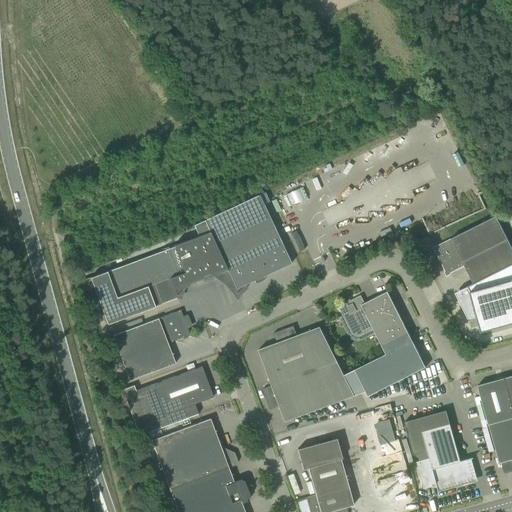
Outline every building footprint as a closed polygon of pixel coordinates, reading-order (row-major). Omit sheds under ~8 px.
[(286,195),(291,206),(307,198),(302,187),(286,195)] [(259,195),(204,220),(226,269),(236,289),(254,281),(255,282),(254,282),(254,283),(256,282),(258,282),(259,281),(261,281),(262,280),(263,279),(265,278),(265,277),(264,278),(264,276),(291,264),(259,195)] [(442,243),(433,248),(445,272),(450,273),(465,266),(473,283),(474,284),(511,264),(511,247),(496,216),(442,243)] [(226,269),(204,220),(194,225),(198,236),(174,244),(175,246),(90,278),(107,325),(162,304),(162,303),(181,296),(180,296),(177,297),(174,288),(226,269)] [(296,231),(290,234),(299,252),(304,249),(303,248),(296,231)] [(468,287),(455,293),(468,319),(477,316),(481,332),(511,323),(511,264),(474,284),(473,283),(467,286),(468,287)] [(361,305),(375,333),(386,354),(355,369),(366,391),(368,396),(426,367),(388,292),(364,303),(361,305)] [(362,340),(375,333),(361,305),(364,303),(360,296),(350,301),(352,304),(348,306),(346,303),(338,307),(343,315),(339,317),(348,335),(349,337),(351,338),(352,339),(354,340),(356,340),(358,340),(360,340),(362,340)] [(112,336),(130,381),(175,363),(168,344),(188,336),(189,333),(180,310),(112,336)] [(366,391),(355,369),(344,375),(320,327),(297,335),(293,326),(273,333),(277,343),(258,350),(272,386),(262,389),(270,410),(279,406),(285,422),(366,391)] [(213,397),(201,366),(136,391),(134,385),(122,390),(139,436),(188,418),(185,408),(213,397)] [(511,404),(505,378),(477,386),(499,463),(511,460),(511,461),(511,404)] [(461,461),(446,410),(404,422),(413,455),(418,454),(420,461),(417,462),(422,479),(422,487),(424,487),(424,489),(433,486),(432,484),(436,483),(438,492),(439,492),(438,490),(476,480),(470,459),(461,461)] [(151,440),(169,489),(228,467),(235,465),(237,461),(234,453),(230,452),(223,454),(210,418),(151,440)] [(390,418),(374,422),(381,444),(396,439),(390,418)] [(340,459),(342,458),(336,438),(297,449),(302,469),(307,468),(315,495),(306,497),(309,511),(347,511),(346,507),(353,505),(340,459)] [(169,489),(177,511),(244,511),(241,501),(247,498),(249,494),(244,481),(240,480),(234,482),(228,467),(169,489)] [(424,495),(417,497),(419,504),(426,502),(424,495)]
